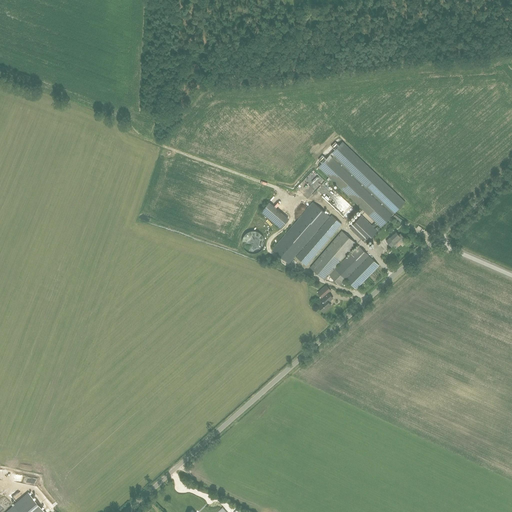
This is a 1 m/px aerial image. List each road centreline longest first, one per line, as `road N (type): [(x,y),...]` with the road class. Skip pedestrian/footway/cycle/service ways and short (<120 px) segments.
road 1 (unclassified): [(125,511),(511,172)]
road 2 (track): [(511,41),(492,58),(468,63),(218,88),(172,122),(164,119),(207,0)]
